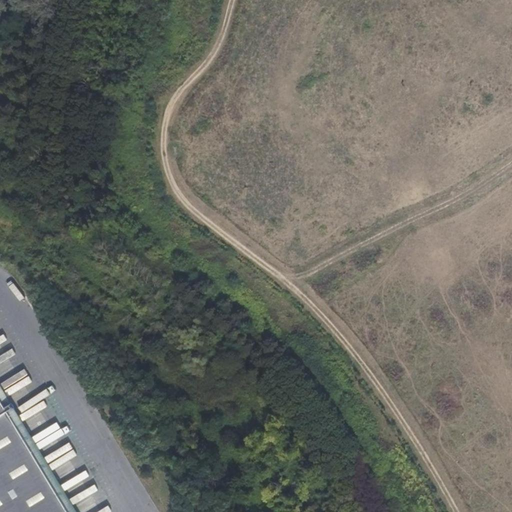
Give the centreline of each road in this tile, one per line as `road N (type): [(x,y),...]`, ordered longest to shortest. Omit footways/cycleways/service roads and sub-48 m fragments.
road 1 (track): [(233,0),(223,33),(168,109),(163,138),(172,184),(195,212),(313,305),(392,403),(456,511)]
road 2 (track): [(511,166),(283,279)]
